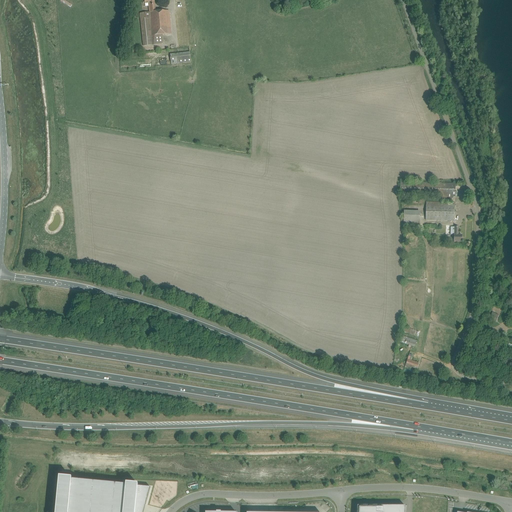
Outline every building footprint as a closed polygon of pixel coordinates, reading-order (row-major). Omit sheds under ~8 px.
[(144,47),(157,45),(164,44),(163,35),(171,35),(169,10),(156,12),(154,2),(155,2),(154,0),(144,0),(145,3),(149,3),(150,13),(140,14),(144,47)] [(184,0),(175,0),(179,45),(189,44),(184,0)] [(178,54),(170,55),(171,64),(179,64),(178,54)] [(400,182),(400,196),(427,196),(442,197),(442,203),(426,202),(426,220),(454,221),(455,203),(452,203),(452,197),(455,197),(455,196),(455,192),(455,187),(457,187),(457,184),(455,184),(400,182)] [(420,227),(420,213),(404,213),(404,226),(420,227)] [(454,242),(462,242),(462,235),(459,235),(459,227),(451,227),(450,235),(455,235),(454,242)] [(493,313),(491,320),(497,322),(499,315),(493,313)] [(398,341),(415,347),(417,341),(400,335),(398,341)] [(408,359),(405,366),(416,370),(419,363),(408,359)] [(143,511),(150,488),(151,487),(138,486),(138,485),(126,483),(126,485),(72,480),(72,478),(59,477),(56,511),(143,511)]
